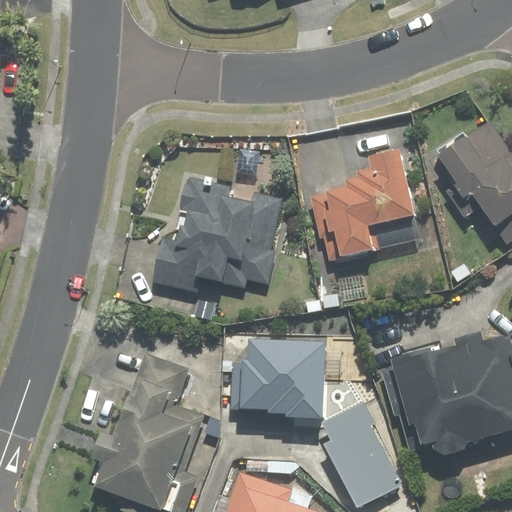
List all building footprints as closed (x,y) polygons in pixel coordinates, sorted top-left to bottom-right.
[(511,146),(493,118),(443,151),(465,185),(453,193),(470,219),(488,207),(511,241),(511,146)] [(407,149),(376,156),(379,167),(366,170),(368,177),(351,181),(352,188),(313,197),(324,240),(329,239),(335,264),(426,242),(420,217),(423,216),(407,149)] [(190,225),(188,242),(164,238),(158,283),(203,289),(204,282),(252,289),(253,280),(277,283),(282,250),(279,250),(286,197),(260,193),(259,200),(224,194),(225,182),(190,177),(185,210),(198,212),(196,226),(190,225)] [(507,335),(493,340),(490,331),(461,340),(462,345),(441,352),(439,345),(397,358),(400,368),(387,372),(401,415),(405,414),(418,455),(444,447),(447,457),(476,447),(474,442),(511,429),(511,338),(508,339),(507,335)] [(238,405),(249,406),(279,407),(278,414),(331,417),(335,342),(253,337),(252,365),(240,364),(238,405)] [(209,410),(183,402),(195,365),(149,350),(122,429),(113,426),(101,463),(110,466),(102,489),(131,499),(127,511),(131,511),(154,511),(155,509),(163,511),(194,511),(206,477),(189,471),(209,410)] [(228,511),(332,511),(314,506),(318,496),(242,471),(228,511)]
